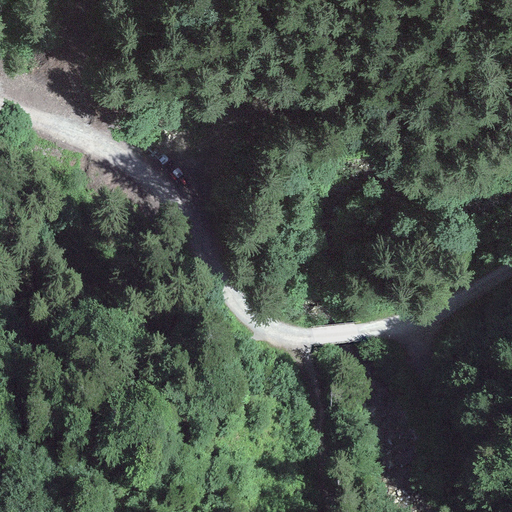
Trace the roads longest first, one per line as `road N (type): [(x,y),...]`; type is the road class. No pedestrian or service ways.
road 1 (track): [(0,104),(85,139),(160,188),(230,294),(265,328),(303,337)]
road 2 (track): [(303,337),(409,323),(511,275)]
